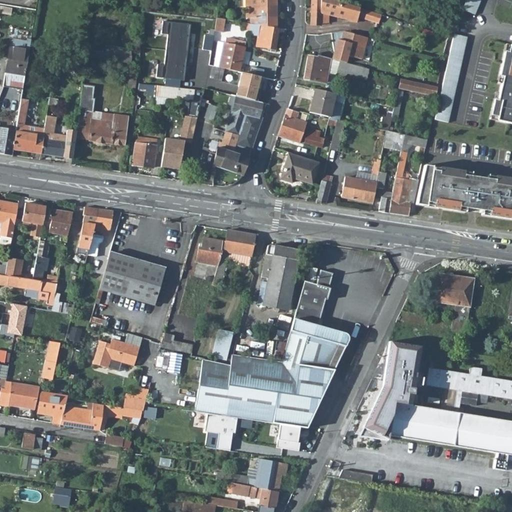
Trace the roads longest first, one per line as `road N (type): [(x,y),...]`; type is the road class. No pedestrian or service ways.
road 1 (residential): [(418,237),(294,511)]
road 2 (secondary): [(246,210),(0,173)]
road 3 (tertiary): [(246,210),(293,40),(296,0)]
road 4 (secondary): [(418,237),(246,210)]
